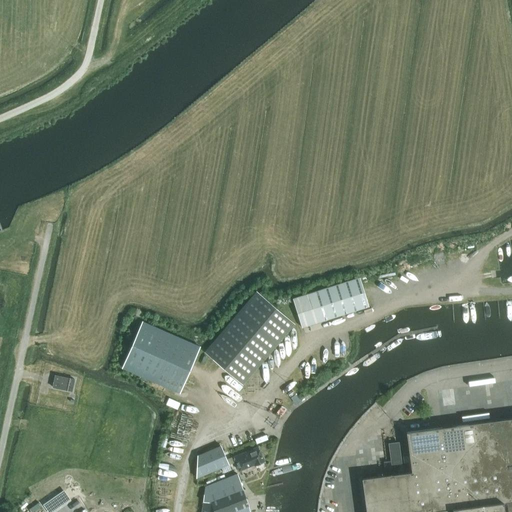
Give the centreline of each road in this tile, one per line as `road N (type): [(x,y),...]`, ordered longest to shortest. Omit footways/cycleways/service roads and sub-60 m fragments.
road 1 (unclassified): [(0,455),(50,226)]
road 2 (unclassified): [(0,119),(52,94),(84,67),(101,0)]
road 3 (unclassified): [(386,413),(430,377),(511,364)]
